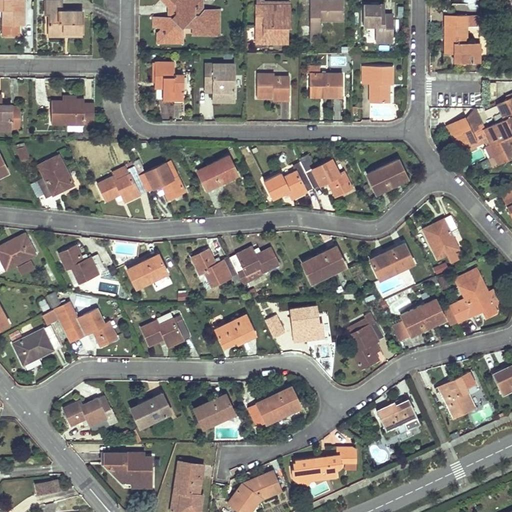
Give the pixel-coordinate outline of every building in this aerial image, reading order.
[(0,0),(0,8),(2,8),(3,35),(9,35),(17,35),(18,23),(23,23),(23,1),(14,1),(14,0),(0,0)] [(61,0),(44,0),(44,14),(48,14),(48,35),(62,34),(63,31),(82,31),(82,10),(61,10),(61,0)] [(197,6),(176,5),(176,0),(163,0),(169,6),(169,17),(172,17),(176,13),(193,13),(193,14),(201,15),(201,13),(205,9),(201,9),(201,2),(197,6)] [(309,0),(309,35),(319,35),(320,20),(342,20),(341,0),(309,0)] [(263,4),(289,5),(289,1),(256,1),(256,10),(263,10),(263,4)] [(379,3),(362,3),(362,25),(375,25),(375,41),(392,41),(392,13),(383,13),(379,13),(379,3)] [(256,10),(256,26),(263,26),(263,42),(286,42),(287,25),(289,25),(289,5),(263,4),(263,10),(256,10)] [(153,17),(153,26),(157,26),(165,26),(165,29),(161,33),(157,33),(157,41),(181,41),(181,26),(187,21),(192,26),(192,28),(197,28),(197,30),(203,30),(203,28),(208,28),(209,34),(218,34),(218,10),(205,9),(201,13),(201,15),(193,14),(193,13),(176,13),(172,17),(169,17),(153,17)] [(466,25),(466,16),(466,15),(444,15),(443,48),(453,48),(453,53),(453,62),(478,62),(479,42),(466,42),(466,25)] [(479,17),(466,16),(466,25),(479,25),(479,17)] [(363,29),(364,38),(374,37),(373,28),(363,29)] [(173,61),(153,61),(153,82),(162,82),(162,87),(162,99),(182,99),(182,74),(173,74),(173,61)] [(234,63),(204,63),(203,88),(212,88),(212,91),(211,101),(224,101),(224,98),(233,98),(234,87),(231,87),(231,75),(234,75),(234,63)] [(392,66),(363,65),(362,83),(370,84),(370,102),(377,102),(388,102),(388,84),(391,84),(392,66)] [(320,72),(309,72),(308,91),(322,91),(322,96),(341,96),(341,73),(320,72)] [(273,73),(256,73),(256,91),(272,91),(272,96),(272,99),(288,99),(288,76),(273,76),(273,73)] [(511,92),(505,96),(506,98),(506,99),(506,100),(497,104),(497,105),(504,118),(492,124),(483,128),(488,138),(489,140),(491,144),(487,146),(486,147),(490,156),(493,154),(498,164),(511,157),(511,92)] [(62,99),(51,99),(51,123),(83,123),(83,120),(93,120),(93,102),(83,102),(83,97),(75,97),(75,101),(63,101),(63,99),(62,99)] [(0,129),(10,129),(10,125),(10,108),(10,104),(1,104),(0,103),(0,129)] [(174,104),(162,103),(162,115),(173,116),(174,104)] [(504,118),(497,105),(494,107),(499,117),(490,121),(492,124),(504,118)] [(466,149),(488,138),(483,128),(476,113),(465,118),(465,117),(447,126),(450,133),(468,124),(476,140),(464,146),(466,149)] [(450,133),(458,149),(464,146),(476,140),(468,124),(450,133)] [(29,158),(24,145),(16,148),(20,161),(29,158)] [(299,162),(312,188),(321,183),(326,180),(329,185),(334,196),(351,187),(343,172),(339,174),(331,159),(314,167),(307,154),(298,159),(299,162)] [(36,180),(45,198),(52,194),(50,189),(58,185),(60,190),(73,184),(58,155),(37,165),(43,176),(36,180)] [(196,170),(206,189),(224,181),(220,173),(227,170),(226,167),(232,164),(228,155),(196,170)] [(366,174),(375,193),(394,184),(390,177),(397,174),(395,172),(402,168),(397,159),(366,174)] [(113,176),(97,183),(106,200),(115,196),(120,193),(123,198),(124,201),(146,191),(134,165),(132,161),(124,164),(125,166),(129,173),(115,180),(113,176)] [(140,162),(134,165),(146,191),(155,187),(160,184),(162,189),(167,199),(184,191),(176,175),(172,177),(164,162),(145,171),(140,162)] [(279,173),(263,181),(272,198),(282,193),(287,190),(289,194),(291,198),(312,188),(299,162),(292,165),(295,171),(281,177),(279,173)] [(220,173),(224,181),(237,174),(232,164),(226,167),(227,170),(220,173)] [(129,173),(125,166),(111,172),(113,176),(115,180),(129,173)] [(390,177),(394,184),(407,178),(402,168),(395,172),(397,174),(390,177)] [(52,194),(60,190),(58,185),(50,189),(52,194)] [(511,204),(511,207),(508,209),(511,216),(511,188),(501,194),(504,201),(509,198),(511,204)] [(434,222),(422,228),(436,258),(447,253),(450,260),(461,255),(451,235),(458,232),(449,215),(442,218),(444,223),(436,227),(434,222)] [(444,223),(442,218),(434,222),(436,227),(444,223)] [(0,271),(6,269),(36,254),(26,235),(24,232),(0,244),(0,271)] [(369,258),(379,279),(413,263),(403,242),(385,250),(389,258),(383,261),(380,253),(369,258)] [(58,253),(66,269),(71,267),(78,281),(104,269),(97,254),(88,258),(83,260),(80,255),(76,245),(58,253)] [(323,251),(301,262),(311,282),(345,265),(334,245),(323,251)] [(250,246),(229,257),(237,272),(244,269),(246,274),(260,267),(262,271),(278,263),(269,247),(259,252),(254,254),(251,249),(250,246)] [(207,248),(191,257),(199,273),(203,270),(211,286),(237,272),(229,257),(215,264),(207,248)] [(389,258),(385,250),(380,253),(383,261),(389,258)] [(139,262),(126,268),(136,287),(166,272),(157,253),(139,262)] [(33,268),(30,260),(18,266),(22,274),(33,268)] [(445,261),(432,267),(435,275),(448,268),(445,261)] [(71,267),(66,269),(73,284),(78,281),(71,267)] [(246,274),(247,276),(248,278),(262,271),(260,267),(246,274)] [(475,268),(454,278),(463,297),(451,303),(460,321),(473,315),(470,310),(478,306),(481,311),(483,317),(496,311),(493,305),(486,289),(475,268)] [(237,272),(240,279),(247,276),(246,274),(244,269),(237,272)] [(444,274),(437,278),(442,289),(449,286),(444,274)] [(493,286),(486,289),(493,305),(500,301),(493,286)] [(52,291),(46,294),(53,308),(59,305),(52,291)] [(44,297),(37,301),(42,311),(49,308),(44,297)] [(434,298),(399,314),(409,335),(427,326),(424,319),(430,316),(429,312),(439,308),(434,298)] [(103,323),(96,307),(76,317),(68,300),(59,305),(53,308),(69,341),(87,332),(92,329),(95,334),(100,345),(117,336),(109,320),(103,323)] [(448,305),(457,323),(460,321),(451,303),(448,305)] [(264,311),(270,322),(277,318),(285,334),(291,331),(291,332),(294,330),(299,327),(302,333),(307,343),(324,335),(316,319),(317,318),(312,309),(306,312),(303,305),(283,315),(280,309),(274,312),(272,307),(264,311)] [(470,310),(473,315),(481,311),(478,306),(470,310)] [(424,319),(427,326),(444,318),(439,308),(429,312),(430,316),(424,319)] [(356,349),(351,352),(359,367),(376,359),(372,350),(369,343),(374,341),(383,336),(370,312),(363,315),(364,318),(345,327),(356,349)] [(245,314),(214,329),(222,343),(234,337),(236,342),(254,334),(245,314)] [(409,335),(399,314),(387,320),(397,341),(409,335)] [(189,335),(179,315),(159,325),(156,320),(141,327),(149,344),(159,340),(164,337),(166,342),(168,346),(183,338),(182,338),(189,335)] [(43,328),(13,343),(21,361),(37,353),(38,356),(54,349),(53,348),(59,345),(50,325),(43,328)] [(23,336),(34,331),(32,326),(21,331),(23,336)] [(21,335),(18,329),(8,334),(11,339),(21,335)] [(369,343),(372,350),(377,348),(374,341),(369,343)] [(37,353),(21,361),(23,364),(38,356),(37,353)] [(511,363),(491,373),(501,394),(511,388),(511,363)] [(440,391),(453,418),(475,408),(465,388),(472,385),(466,372),(449,380),(451,385),(440,391)] [(451,385),(449,380),(438,385),(440,391),(451,385)] [(273,393),(256,401),(266,422),(289,411),(293,419),(304,414),(300,406),(290,385),(273,393)] [(135,417),(139,426),(170,412),(161,392),(143,401),(146,407),(140,410),(142,413),(135,417)] [(198,417),(202,427),(233,412),(224,393),(207,402),(209,408),(203,411),(204,414),(198,417)] [(96,397),(103,411),(110,408),(104,394),(96,397)] [(63,407),(70,424),(81,419),(86,417),(88,421),(93,432),(109,425),(103,411),(96,397),(81,404),(79,400),(63,407)] [(375,409),(388,437),(419,422),(407,397),(397,402),(399,405),(395,406),(394,403),(393,401),(375,409)] [(146,407),(143,401),(130,407),(135,417),(142,413),(140,410),(146,407)] [(209,408),(207,402),(193,408),(198,417),(204,414),(203,411),(209,408)] [(489,405),(469,413),(473,424),(494,416),(489,405)] [(293,467),(290,467),(291,476),(296,480),(300,480),(301,486),(304,485),(309,478),(335,475),(335,469),(338,468),(340,465),(341,461),(355,461),(355,448),(351,446),(335,445),(335,453),(305,457),(294,458),(294,461),(292,461),(293,467)] [(131,452),(103,452),(103,463),(113,473),(130,473),(130,481),(130,485),(151,486),(151,456),(142,456),(131,456),(131,452)] [(202,464),(178,460),(173,490),(180,491),(178,511),(185,511),(199,511),(202,494),(198,493),(193,493),(194,487),(199,488),(202,464)] [(241,482),(230,498),(248,511),(259,499),(281,490),(273,469),(251,478),(253,481),(249,483),(246,486),(241,482)] [(130,473),(113,473),(121,481),(130,481),(130,473)] [(253,481),(251,478),(241,482),(246,486),(249,483),(253,481)] [(57,479),(34,483),(36,493),(59,488),(57,479)] [(180,491),(173,490),(171,510),(178,511),(180,491)] [(240,511),(248,511),(230,498),(227,502),(240,511)]
